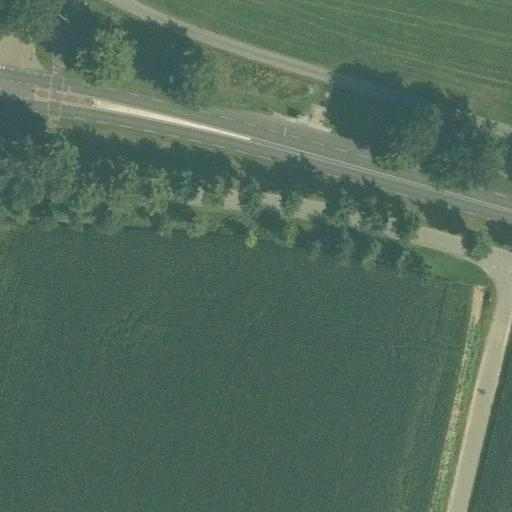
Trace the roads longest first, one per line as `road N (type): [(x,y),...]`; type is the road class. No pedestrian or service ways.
road 1 (primary): [(511,212),(265,143),(0,87)]
road 2 (unclassified): [(511,263),(271,204),(0,181)]
road 3 (unclassified): [(511,132),(238,50),(116,0)]
road 4 (unclassified): [(459,511),(511,279)]
